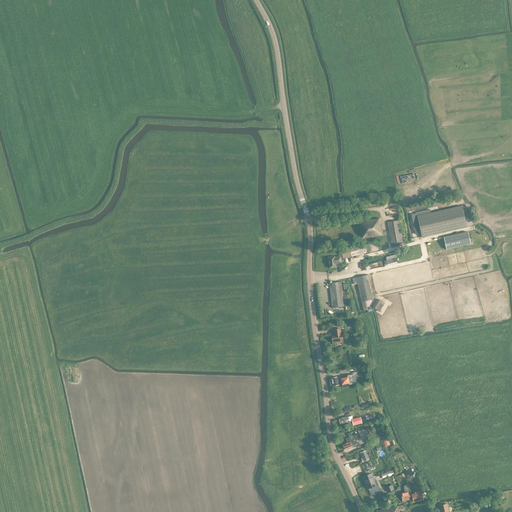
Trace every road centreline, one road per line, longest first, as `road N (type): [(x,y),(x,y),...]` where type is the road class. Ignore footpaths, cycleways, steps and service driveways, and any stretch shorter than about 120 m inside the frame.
road 1 (tertiary): [(361,511),(330,439),(310,292),(310,228),(273,34),(256,0)]
road 2 (track): [(0,246),(103,206),(122,147),(141,122),(286,124)]
